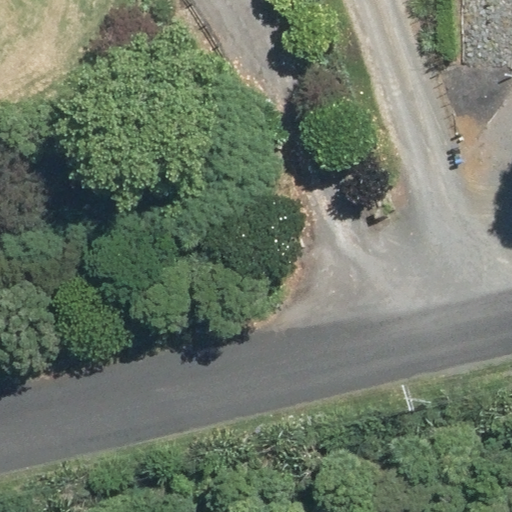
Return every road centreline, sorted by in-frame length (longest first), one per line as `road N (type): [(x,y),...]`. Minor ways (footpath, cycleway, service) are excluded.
road 1 (unclassified): [(0,438),(468,337)]
road 2 (unknown): [(332,366),(277,157),(210,19),(193,0)]
road 3 (unclassified): [(361,0),(441,211),(468,337)]
